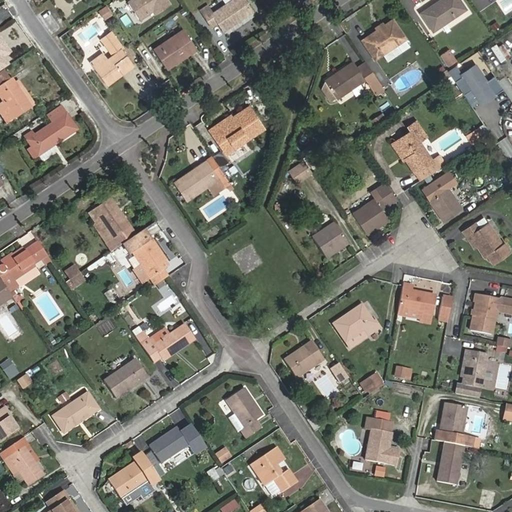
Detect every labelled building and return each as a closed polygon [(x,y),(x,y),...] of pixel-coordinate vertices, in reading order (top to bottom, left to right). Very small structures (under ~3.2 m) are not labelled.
[(173,7),(168,0),(136,0),(131,4),(143,22),(156,13),(158,16),(173,7)] [(205,16),(213,29),(220,25),(225,33),(255,13),(246,0),(237,0),(216,16),(212,11),(205,16)] [(458,0),(449,0),(422,19),(433,35),(467,12),(458,0)] [(209,6),(201,11),(205,16),(212,11),(209,6)] [(114,17),(110,12),(108,10),(101,14),(107,22),(114,17)] [(409,46),(396,26),(365,46),(379,66),(409,46)] [(499,26),(493,30),(496,36),(503,31),(499,26)] [(185,31),(155,52),(168,71),(198,52),(185,31)] [(114,34),(103,42),(116,60),(109,66),(98,74),(109,89),(135,71),(125,57),(128,54),(114,34)] [(0,37),(0,63),(13,55),(0,37)] [(458,63),(449,50),(441,56),(449,69),(458,63)] [(93,67),(98,74),(109,66),(105,59),(93,67)] [(0,76),(7,71),(12,68),(6,60),(0,64),(0,76)] [(487,84),(476,68),(463,77),(466,81),(457,86),(467,100),(475,94),(483,106),(503,92),(494,79),(487,84)] [(359,76),(356,70),(329,87),(339,103),(366,85),(372,93),(380,87),(369,70),(359,76)] [(7,71),(0,76),(0,91),(14,81),(7,71)] [(0,91),(0,93),(19,120),(34,110),(18,86),(14,81),(0,91)] [(40,106),(23,83),(18,86),(34,110),(40,106)] [(334,106),(339,103),(329,87),(326,94),(334,106)] [(378,103),(387,97),(380,87),(372,93),(378,103)] [(13,125),(19,120),(8,105),(2,109),(13,125)] [(34,149),(40,159),(41,158),(53,150),(79,131),(62,105),(48,114),(54,124),(36,137),(33,133),(26,138),(34,149)] [(265,133),(251,113),(233,124),(236,127),(216,140),(228,158),(265,133)] [(231,120),(211,133),(216,140),(236,127),(233,124),(231,120)] [(408,131),(411,135),(396,145),(407,162),(404,163),(414,177),(419,174),(424,183),(437,175),(432,166),(419,146),(426,140),(417,126),(408,131)] [(478,147),(488,140),(483,132),(473,139),(478,147)] [(407,162),(396,145),(390,148),(401,165),(404,163),(407,162)] [(40,159),(34,149),(30,152),(36,162),(40,159)] [(41,158),(46,164),(57,156),(53,150),(41,158)] [(445,169),(440,161),(432,166),(437,175),(445,169)] [(214,162),(176,187),(188,205),(210,191),(226,181),(214,162)] [(306,168),(291,179),(299,190),(314,180),(306,168)] [(414,177),(420,186),(424,183),(419,174),(414,177)] [(456,220),(461,216),(448,196),(456,190),(449,180),(441,185),(423,197),(430,207),(443,228),(453,222),(454,221),(455,220),(456,220)] [(215,198),(231,187),(226,181),(210,191),(215,198)] [(381,215),(389,209),(392,213),(399,209),(395,203),(389,192),(373,202),(376,208),(355,222),(368,240),(389,226),(384,219),(381,215)] [(134,244),(111,207),(94,219),(113,246),(118,255),(121,252),(134,244)] [(392,213),(389,209),(381,215),(384,219),(392,213)] [(94,219),(89,222),(107,250),(113,246),(94,219)] [(328,265),(349,251),(335,231),(314,246),(328,265)] [(511,259),(505,251),(502,252),(487,231),(479,236),(475,231),(464,238),(467,244),(469,242),(485,265),(488,262),(494,271),(511,259)] [(121,252),(128,262),(132,260),(149,249),(143,238),(134,244),(121,252)] [(113,246),(107,250),(112,259),(118,255),(113,246)] [(148,285),(153,292),(165,284),(161,279),(157,273),(163,269),(149,249),(132,260),(148,285)] [(48,265),(39,250),(29,257),(39,271),(48,265)] [(39,271),(29,257),(27,254),(0,272),(0,282),(2,286),(7,293),(15,288),(39,271)] [(161,279),(167,275),(163,269),(157,273),(161,279)] [(140,289),(148,285),(139,272),(132,277),(140,289)] [(80,280),(76,274),(67,280),(71,286),(80,280)] [(76,294),(85,288),(80,280),(71,286),(76,294)] [(7,293),(2,286),(0,287),(0,313),(14,304),(11,300),(7,293)] [(76,294),(71,286),(66,289),(71,298),(76,294)] [(412,289),(403,287),(398,310),(421,314),(419,321),(429,323),(434,299),(411,295),(412,289)] [(20,294),(15,288),(7,293),(11,300),(20,294)] [(511,320),(511,307),(480,302),(473,337),(494,342),(499,318),(511,320)] [(438,329),(448,331),(452,308),(443,307),(438,329)] [(421,314),(398,310),(397,317),(419,321),(421,314)] [(357,313),(330,332),(342,350),(359,338),(363,343),(376,335),(371,328),(368,330),(357,313)] [(102,337),(116,328),(110,317),(96,326),(102,337)] [(145,336),(136,342),(154,368),(163,362),(166,366),(196,346),(184,330),(169,341),(155,351),(151,344),(145,336)] [(165,334),(151,344),(155,351),(169,341),(165,334)] [(342,350),(346,355),(363,343),(359,338),(342,350)] [(501,346),(500,353),(509,355),(510,348),(501,346)] [(309,349),(282,366),(293,384),(320,366),(309,349)] [(466,365),(470,366),(466,385),(464,392),(483,396),(488,370),(480,368),(481,360),(467,357),(466,365)] [(0,369),(8,381),(18,373),(8,359),(0,364),(0,369)] [(488,370),(490,362),(481,360),(480,368),(488,370)] [(118,405),(148,385),(135,365),(105,386),(118,405)] [(462,384),(466,385),(470,366),(466,365),(462,384)] [(346,382),(338,370),(331,375),(339,387),(346,382)] [(399,372),(397,382),(405,384),(407,374),(399,372)] [(380,386),(375,377),(368,381),(374,390),(380,386)] [(374,390),(368,381),(360,387),(366,396),(374,390)] [(20,394),(28,389),(23,382),(15,387),(20,394)] [(64,392),(55,398),(61,405),(69,398),(64,392)] [(482,404),(483,396),(464,392),(460,392),(459,400),(482,404)] [(52,420),(64,436),(78,427),(75,422),(95,409),(87,396),(52,420)] [(221,409),(230,422),(240,436),(236,438),(241,446),(257,435),(252,428),(259,424),(239,396),(221,409)] [(465,411),(444,407),(438,435),(460,439),(465,411)] [(78,427),(98,414),(95,409),(75,422),(78,427)] [(0,417),(0,446),(18,435),(4,414),(0,417)] [(223,426),(233,440),(236,438),(240,436),(230,422),(223,426)] [(362,435),(369,436),(363,466),(383,470),(386,453),(389,439),(381,438),(383,427),(364,424),(362,435)] [(389,439),(391,429),(383,427),(381,438),(389,439)] [(460,439),(438,435),(437,445),(444,446),(461,450),(470,451),(472,442),(460,439)] [(193,464),(202,457),(188,436),(178,442),(174,438),(149,455),(162,473),(186,456),(193,464)] [(8,464),(28,493),(44,483),(35,469),(24,453),(28,450),(25,444),(0,460),(5,466),(8,464)] [(444,446),(436,486),(453,489),(461,450),(444,446)] [(218,463),(230,459),(227,448),(215,452),(218,463)] [(35,469),(39,466),(28,450),(24,453),(35,469)] [(386,453),(383,470),(393,471),(396,455),(386,453)] [(273,455),(247,473),(270,506),(293,490),(285,477),(278,482),(272,472),(281,467),(273,455)] [(159,485),(141,458),(134,464),(138,470),(110,488),(122,507),(136,497),(149,488),(151,491),(159,485)] [(142,505),(155,496),(151,491),(149,488),(136,497),(141,504),(142,505)] [(125,511),(129,511),(141,504),(136,497),(122,507),(125,511)] [(70,511),(60,498),(44,509),(46,511),(70,511)]
